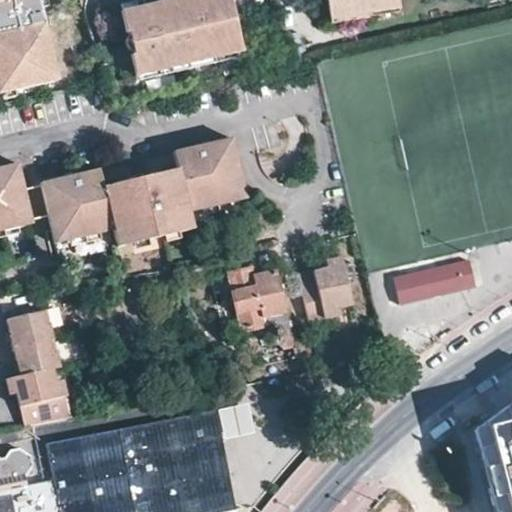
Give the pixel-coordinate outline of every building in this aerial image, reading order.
[(0,0),(0,93),(55,81),(36,0),(0,0)] [(176,0),(160,4),(146,7),(123,12),(121,13),(137,79),(242,54),(229,0),(176,0)] [(144,0),(122,5),(123,12),(146,7),(144,0)] [(400,3),(399,0),(330,0),(333,20),(369,14),(369,9),(400,3)] [(286,37),(294,62),(308,59),(300,33),(286,37)] [(184,166),(195,209),(209,206),(208,201),(222,198),(237,194),(237,199),(253,194),(238,133),(205,141),(195,143),(197,152),(182,156),(184,166)] [(179,147),(182,156),(197,152),(195,143),(179,147)] [(18,222),(20,227),(36,223),(37,222),(21,159),(0,164),(0,226),(6,225),(18,222)] [(92,177),(107,174),(105,166),(90,170),(92,177)] [(134,177),(109,184),(120,228),(125,246),(200,228),(195,209),(184,166),(160,171),(160,175),(135,181),(134,177)] [(134,175),(134,177),(135,181),(160,175),(160,171),(159,169),(143,173),(134,175)] [(120,228),(109,184),(107,174),(92,177),(90,170),(73,174),(47,181),(62,243),(77,239),(76,234),(89,231),(103,228),(104,232),(120,228)] [(239,205),(237,199),(237,194),(222,198),(225,208),(239,205)] [(208,201),(209,206),(211,211),(225,208),(222,198),(208,201)] [(21,234),(20,227),(18,222),(6,225),(9,237),(21,234)] [(0,239),(9,237),(6,225),(0,226),(0,239)] [(106,237),(104,232),(103,228),(89,231),(92,241),(106,237)] [(78,244),(92,241),(89,231),(76,234),(77,239),(78,244)] [(327,261),(328,269),(345,265),(344,258),(327,261)] [(300,275),(309,322),(324,319),(323,311),(339,308),(353,306),(345,265),(328,269),(300,275)] [(400,284),(406,310),(481,292),(475,266),(400,284)] [(289,320),(280,274),(256,278),(254,270),(232,275),(243,329),(289,320)] [(323,311),(324,319),(340,316),(339,308),(323,311)] [(50,325),(55,324),(51,311),(46,312),(50,325)] [(58,340),(55,324),(50,325),(46,312),(10,321),(13,333),(15,342),(17,350),(54,341),(58,340)] [(62,353),(58,340),(54,341),(56,354),(62,353)] [(56,354),(54,341),(17,350),(19,360),(23,376),(58,368),(65,366),(62,353),(56,354)] [(14,362),(18,377),(23,376),(19,360),(14,362)] [(26,425),(76,415),(71,394),(61,396),(57,382),(61,381),(58,368),(23,376),(18,377),(14,378),(26,425)] [(61,396),(71,394),(68,379),(61,381),(57,382),(61,396)] [(225,511),(235,510),(216,411),(46,443),(54,478),(25,483),(25,478),(31,469),(30,458),(29,456),(20,451),(17,450),(15,450),(12,451),(10,453),(7,459),(1,460),(0,459),(0,511),(225,511)] [(511,511),(511,421),(476,431),(494,511),(511,511)]
